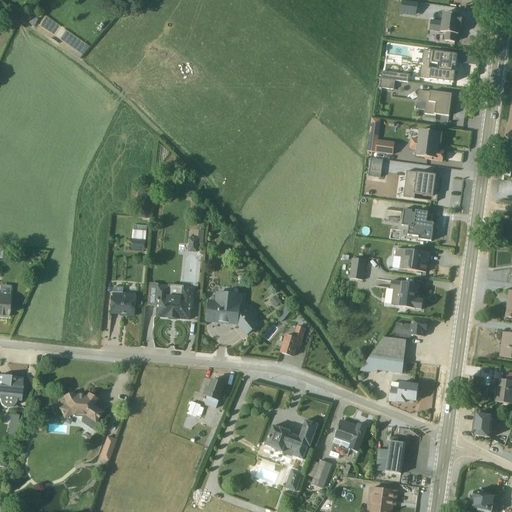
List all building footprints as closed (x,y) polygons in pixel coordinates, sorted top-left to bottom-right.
[(400,17),(416,19),(417,6),(402,4),(400,17)] [(431,22),(429,33),(445,35),(444,43),(454,45),(456,37),(459,37),(460,28),(461,28),(462,18),(443,16),(442,24),(431,22)] [(457,57),(423,53),(420,80),(453,85),(454,74),(452,74),(452,69),(455,69),(457,57)] [(382,74),(381,81),(408,84),(408,77),(382,74)] [(395,83),(381,81),(380,90),(393,92),(395,83)] [(450,97),(419,93),(416,111),(425,112),(425,115),(449,119),(450,109),(448,108),(450,97)] [(381,121),(372,120),(366,153),(392,157),(394,145),(378,142),(381,121)] [(430,160),(429,162),(442,164),(444,153),(438,152),(439,146),(441,146),(442,136),(419,132),(418,141),(411,140),(409,151),(416,152),(415,158),(430,160)] [(381,178),(382,160),(369,160),(369,177),(381,178)] [(511,166),(504,166),(503,178),(510,179),(511,166)] [(440,178),(407,174),(404,199),(414,201),(415,196),(432,199),(431,203),(437,204),(440,178)] [(151,212),(153,197),(139,195),(137,210),(151,212)] [(431,243),(433,231),(430,230),(432,218),(427,217),(427,215),(415,213),(415,215),(412,215),(412,212),(404,211),(402,227),(409,228),(408,238),(419,239),(419,242),(431,243)] [(145,252),(147,233),(132,231),(131,251),(145,252)] [(189,240),(188,254),(198,255),(199,245),(203,246),(204,245),(205,233),(199,232),(198,240),(189,240)] [(399,271),(426,275),(427,266),(426,266),(426,263),(429,263),(430,255),(396,250),(394,259),(400,260),(399,271)] [(349,280),(364,281),(365,261),(351,259),(349,280)] [(418,287),(391,283),(390,291),(393,292),(391,308),(422,312),(423,302),(415,301),(416,295),(417,296),(418,287)] [(0,285),(0,294),(9,296),(10,287),(0,285)] [(159,285),(150,285),(148,308),(157,308),(156,319),(190,322),(191,312),(193,312),(194,290),(184,289),(184,288),(169,287),(169,288),(159,287),(159,285)] [(124,290),(113,289),(110,314),(121,315),(121,317),(135,318),(137,296),(123,295),(124,290)] [(246,338),(256,331),(260,327),(255,321),(257,319),(250,310),(248,312),(242,305),(243,297),(234,296),(234,292),(218,290),(218,294),(216,294),(215,303),(209,302),(206,324),(238,328),(246,338)] [(9,296),(0,294),(0,317),(7,318),(9,296)] [(276,298),(269,302),(275,309),(281,304),(276,298)] [(288,306),(276,320),(281,324),(293,310),(288,306)] [(397,323),(395,335),(394,341),(409,343),(410,337),(423,339),(424,332),(426,333),(427,330),(428,329),(428,327),(427,326),(427,323),(412,321),(411,325),(397,323)] [(298,351),(304,330),(297,328),(293,339),(286,337),(281,354),(293,358),(296,350),(298,351)] [(511,335),(502,334),(498,359),(511,360),(511,335)] [(371,357),(404,363),(406,343),(384,340),(371,357)] [(371,357),(360,373),(377,375),(377,372),(402,375),(404,363),(371,357)] [(495,390),(493,403),(511,406),(511,374),(506,374),(505,382),(498,381),(497,390),(495,390)] [(0,375),(0,403),(0,404),(2,406),(5,408),(7,408),(9,408),(11,408),(13,407),(15,405),(16,402),(21,402),(22,388),(21,388),(22,378),(0,375)] [(225,386),(212,381),(209,389),(207,389),(203,400),(206,401),(205,406),(216,410),(225,386)] [(391,384),(389,403),(397,404),(398,403),(405,404),(406,401),(416,403),(418,388),(391,384)] [(65,406),(58,409),(63,420),(71,416),(73,416),(74,418),(82,418),(82,417),(85,417),(87,419),(84,425),(90,429),(102,413),(93,406),(97,401),(87,394),(85,397),(74,395),(72,392),(61,397),(65,406)] [(191,403),(187,415),(196,418),(197,417),(200,418),(203,410),(200,408),(200,407),(191,403)] [(9,414),(8,433),(17,433),(18,414),(9,414)] [(474,438),(489,440),(492,418),(475,416),(472,435),(474,438)] [(273,428),(266,447),(272,449),(272,450),(283,454),(284,449),(294,453),(292,458),(303,462),(308,448),(310,448),(318,426),(305,422),(299,439),(289,435),(290,433),(280,430),(279,430),(273,428)] [(333,444),(358,454),(366,428),(358,426),(357,429),(341,423),(333,444)] [(108,463),(116,440),(106,437),(99,460),(108,463)] [(398,440),(390,438),(385,473),(401,476),(405,445),(397,444),(398,440)] [(318,465),(313,463),(308,477),(313,479),(311,486),(323,490),(332,466),(320,461),(318,465)] [(303,474),(292,470),(285,490),(296,493),(303,474)] [(370,489),(366,511),(392,511),(393,507),(396,507),(398,493),(370,489)] [(472,493),(471,494),(470,495),(469,496),(469,497),(469,498),(470,499),(471,500),(472,501),(470,509),(477,510),(476,511),(491,511),(494,511),(497,511),(500,499),(494,498),(473,493),(472,493)]
